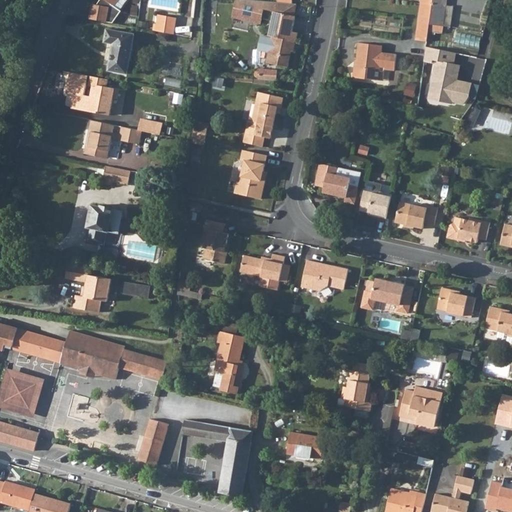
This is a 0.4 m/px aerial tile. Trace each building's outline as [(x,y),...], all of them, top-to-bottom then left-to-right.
[(118,0),(100,0),(97,5),(93,4),(90,19),(107,22),(108,15),(115,20),(121,11),(114,6),(118,0)] [(453,6),(446,5),(446,0),(433,0),(432,4),(430,24),(443,26),(450,27),(453,6)] [(430,24),(432,4),(424,3),(424,5),(421,4),(420,7),(424,7),(420,30),(428,32),(430,24)] [(424,7),(420,7),(415,40),(427,41),(428,32),(420,30),(424,7)] [(292,32),(296,16),(274,12),(269,36),(272,37),(266,62),(288,67),(292,51),(294,42),(296,42),(299,33),(292,32)] [(156,13),(153,30),(173,34),(176,16),(156,13)] [(441,34),(443,26),(430,24),(428,32),(441,34)] [(135,34),(107,29),(105,42),(114,44),(109,70),(128,74),(135,34)] [(359,42),(357,61),(358,61),(358,66),(354,69),(353,77),(375,79),(376,70),(380,70),(380,67),(385,67),(385,69),(395,70),(397,54),(382,52),(383,45),(359,42)] [(456,53),(426,47),(425,61),(435,64),(428,98),(463,104),(470,96),(472,83),(457,80),(460,65),(454,64),(456,53)] [(71,72),(67,92),(76,94),(75,98),(74,99),(72,108),(110,115),(113,98),(117,99),(119,89),(107,87),(109,79),(71,72)] [(284,98),(259,92),(252,121),(249,120),(244,142),(263,147),(265,137),(271,138),(277,113),(278,107),(282,108),(284,98)] [(470,123),(476,126),(483,109),(476,106),(470,123)] [(153,122),(142,119),(140,130),(161,135),(163,124),(159,123),(158,125),(153,124),(153,122)] [(112,139),(113,134),(115,125),(92,120),(88,138),(91,139),(88,154),(108,159),(112,139)] [(208,126),(196,123),(194,131),(207,134),(208,126)] [(120,135),(122,127),(115,125),(113,134),(120,135)] [(119,140),(140,144),(142,131),(122,127),(120,135),(119,140)] [(207,134),(194,131),(193,140),(205,142),(207,134)] [(264,171),(268,155),(244,150),(241,160),(245,161),(241,182),(238,181),(235,193),(261,199),(266,181),(262,180),(264,171)] [(321,164),(316,185),(325,188),(324,192),(346,197),(345,202),(355,204),(358,188),(350,186),(353,171),(321,164)] [(104,179),(103,183),(113,185),(113,181),(116,168),(106,166),(104,179)] [(113,181),(129,184),(131,171),(116,168),(113,181)] [(362,173),(353,171),(350,186),(358,188),(362,173)] [(380,194),(365,190),(360,210),(369,212),(379,215),(379,217),(387,218),(392,194),(380,192),(380,194)] [(421,206),(400,202),(396,222),(405,225),(415,227),(423,229),(425,223),(435,225),(439,208),(422,204),(421,206)] [(93,205),(88,227),(89,227),(87,240),(105,244),(107,231),(119,233),(124,211),(93,205)] [(490,223),(470,218),(470,220),(456,217),(455,223),(450,225),(447,238),(456,240),(459,238),(478,243),(479,238),(486,240),(490,223)] [(224,232),(226,224),(207,220),(205,229),(209,230),(205,248),(206,248),(204,259),(225,264),(228,252),(225,251),(227,243),(229,234),(224,232)] [(511,225),(505,224),(501,245),(511,247),(511,225)] [(280,281),(284,264),(286,256),(273,254),(272,259),(272,261),(262,259),(245,255),(241,272),(262,276),(260,286),(278,290),(280,281)] [(308,260),(302,287),(321,291),(329,286),(344,290),(349,269),(332,266),(331,270),(324,268),(324,266),(317,264),(317,262),(308,260)] [(108,302),(112,279),(90,275),(91,268),(69,264),(66,279),(88,282),(87,287),(85,297),(82,296),(79,296),(77,309),(100,313),(102,301),(108,302)] [(284,264),(280,281),(288,282),(291,265),(284,264)] [(408,313),(414,288),(405,286),(405,285),(377,278),(376,282),(369,280),(366,290),(362,307),(373,310),(376,299),(398,304),(397,311),(408,313)] [(151,286),(125,282),(123,293),(149,297),(151,286)] [(189,284),(179,282),(179,288),(188,290),(189,284)] [(178,293),(201,299),(202,293),(188,290),(179,288),(178,293)] [(472,318),(476,298),(460,294),(452,293),(453,290),(442,288),(438,309),(448,311),(447,312),(472,318)] [(511,313),(510,313),(504,312),(504,309),(491,306),(486,328),(498,331),(497,338),(499,340),(511,343),(511,342),(511,313)] [(120,368),(163,380),(169,361),(125,349),(126,347),(79,333),(78,336),(70,333),(67,342),(19,328),(0,322),(0,349),(4,351),(6,344),(62,360),(61,363),(82,369),(84,370),(85,367),(95,370),(94,373),(97,374),(116,380),(120,368)] [(239,326),(223,323),(221,331),(237,335),(239,326)] [(237,394),(244,366),(241,365),(239,365),(240,360),(244,339),(236,337),(237,335),(221,331),(219,342),(222,343),(216,371),(225,373),(221,390),(229,392),(237,394)] [(370,365),(355,362),(354,370),(369,373),(370,365)] [(84,370),(82,369),(81,373),(95,378),(97,374),(94,373),(95,370),(85,367),(84,370)] [(46,379),(7,368),(0,392),(0,407),(35,418),(46,379)] [(352,370),(349,387),(346,386),(343,398),(346,399),(345,406),(357,408),(368,410),(371,411),(372,402),(370,402),(372,391),(371,391),(368,390),(369,383),(371,373),(369,373),(354,370),(352,370)] [(417,422),(435,427),(444,393),(416,386),(415,392),(406,390),(400,416),(409,418),(410,414),(419,416),(418,420),(417,422)] [(511,395),(503,394),(496,425),(511,428),(511,395)] [(368,410),(357,408),(355,415),(367,417),(368,410)] [(169,424),(151,419),(139,460),(157,465),(169,424)] [(192,433),(195,421),(186,419),(183,431),(192,433)] [(0,421),(0,440),(35,450),(39,438),(40,433),(0,421)] [(183,433),(229,441),(232,427),(195,421),(192,433),(183,431),(183,433)] [(232,427),(229,441),(221,491),(220,492),(243,496),(253,430),(232,427)] [(321,459),(325,438),(292,432),(289,453),(321,459)] [(471,494),(474,480),(458,476),(455,490),(461,491),(471,494)] [(511,511),(511,481),(504,479),(503,483),(502,486),(492,483),(486,509),(496,511),(497,509),(511,511)] [(0,505),(1,502),(30,510),(35,493),(36,490),(6,481),(6,482),(0,480),(0,505)] [(422,511),(426,498),(418,497),(419,493),(411,491),(410,493),(392,489),(386,511),(422,511)] [(453,498),(459,499),(461,491),(455,490),(453,498)] [(69,511),(72,504),(35,493),(30,510),(29,511),(69,511)] [(466,511),(469,502),(459,499),(453,498),(436,494),(431,511),(466,511)] [(343,502),(341,511),(351,511),(353,504),(343,502)]
